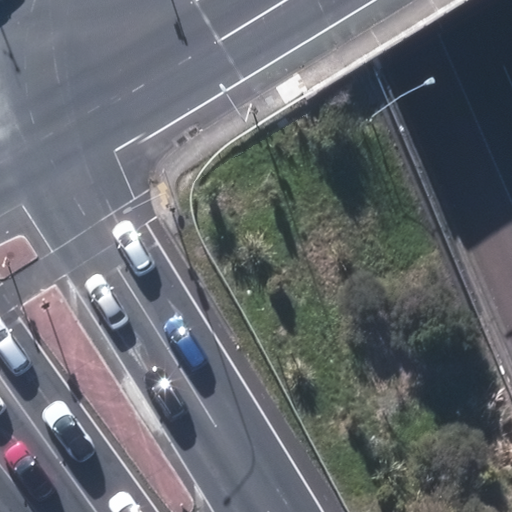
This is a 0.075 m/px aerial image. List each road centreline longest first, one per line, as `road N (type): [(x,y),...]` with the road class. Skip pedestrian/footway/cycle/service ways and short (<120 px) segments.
road 1 (motorway): [(249,511),(27,134)]
road 2 (secondary): [(251,0),(27,134)]
road 3 (motorway): [(83,511),(0,388)]
road 4 (motorway): [(27,134),(11,82),(9,0)]
